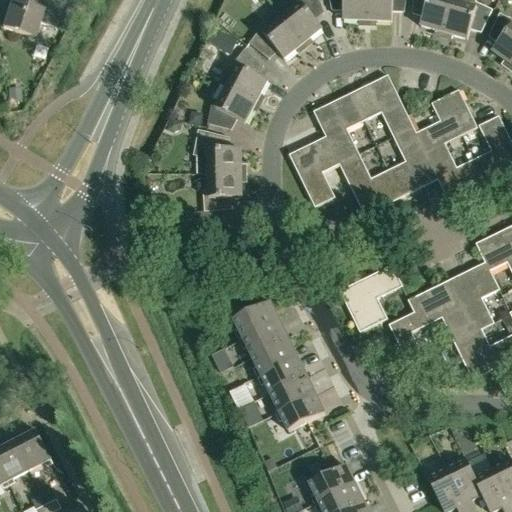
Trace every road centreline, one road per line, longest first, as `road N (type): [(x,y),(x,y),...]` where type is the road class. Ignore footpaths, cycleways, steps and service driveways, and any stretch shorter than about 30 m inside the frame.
road 1 (residential): [(511,106),(434,65),(384,58),(326,70),(300,93),(272,148),(272,196),(295,268)]
road 2 (tertiary): [(181,511),(57,261),(35,238)]
road 3 (tertiary): [(35,238),(73,184),(157,0)]
road 4 (residential): [(295,268),(410,228),(425,230),(438,247)]
road 5 (residential): [(295,268),(354,375),(378,395)]
road 6 (residential): [(378,395),(511,404)]
road 7 (residential): [(402,511),(362,424),(378,395)]
